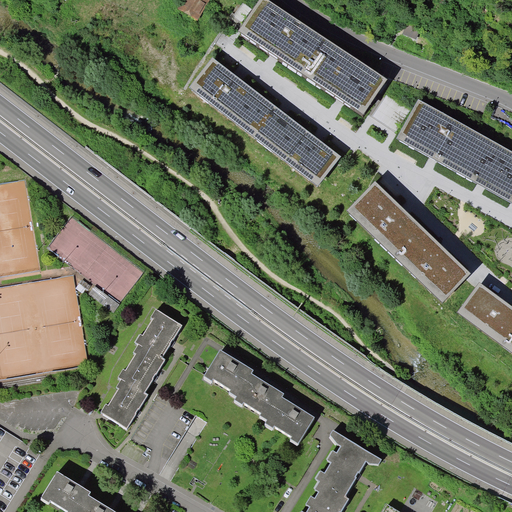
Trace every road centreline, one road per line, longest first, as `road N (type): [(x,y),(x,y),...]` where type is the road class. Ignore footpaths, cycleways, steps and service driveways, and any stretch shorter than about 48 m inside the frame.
road 1 (motorway): [(511,461),(345,365),(0,104)]
road 2 (motorway): [(0,131),(313,369),(511,485)]
road 3 (residential): [(295,0),(351,35),(511,101)]
road 4 (residential): [(213,511),(75,433)]
